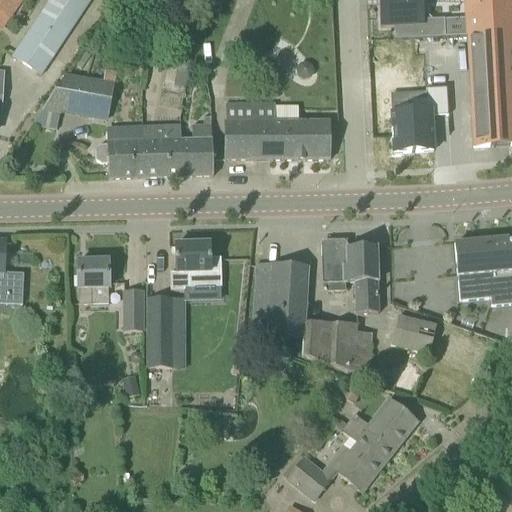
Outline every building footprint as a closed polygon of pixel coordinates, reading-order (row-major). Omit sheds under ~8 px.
[(0,0),(0,20),(7,25),(23,0),(0,0)] [(51,0),(12,59),(41,77),(91,0),(51,0)] [(511,0),(465,0),(472,118),(469,120),(470,130),(472,131),(473,150),(511,148),(511,0)] [(423,22),(422,4),(378,6),(379,30),(394,30),(394,42),(445,39),(444,21),(423,22)] [(41,113),(47,114),(60,116),(61,112),(106,120),(115,74),(105,72),(103,85),(64,78),(41,113)] [(431,119),(448,118),(446,90),(426,91),(426,101),(411,102),(412,115),(391,116),(393,156),(433,154),(431,119)] [(224,163),(297,164),(328,164),(328,125),(274,125),(274,107),(224,107),(224,163)] [(183,144),(181,144),(180,128),(143,129),(144,181),(185,180),(183,144)] [(108,182),(144,181),(143,129),(107,130),(107,146),(101,147),(96,151),(97,162),(101,167),(107,166),(108,182)] [(185,180),(212,179),(211,143),(211,129),(191,129),(192,144),(183,144),(185,180)] [(454,247),(457,279),(457,280),(459,303),(490,301),(491,308),(511,306),(511,245),(508,246),(508,242),(454,247)] [(377,285),(376,250),(347,251),(347,246),(343,243),(324,243),(320,247),(322,287),(328,286),(329,294),(344,294),(344,286),(354,285),(355,317),(378,316),(377,285)] [(174,247),(175,267),(175,275),(170,275),(170,293),(182,293),(184,293),(184,291),(184,285),(189,285),(189,288),(219,288),(218,263),(209,263),(209,247),(174,247)] [(78,307),(92,307),(108,306),(107,264),(77,265),(77,291),(78,291),(78,307)] [(368,376),(368,375),(378,375),(378,364),(369,364),(371,336),(356,335),(356,327),(305,325),(308,269),(255,266),(251,337),(295,340),(295,347),(302,347),(301,357),(354,376),(368,376)] [(142,296),(137,296),(125,295),(124,333),(141,333),(142,296)] [(171,371),(171,303),(148,303),(147,371),(171,371)] [(391,349),(428,358),(436,327),(399,318),(391,349)] [(399,363),(395,388),(413,391),(417,367),(399,363)] [(366,435),(392,455),(416,425),(389,404),(369,429),(355,418),(342,434),(357,446),(366,435)] [(360,495),(392,455),(366,435),(357,446),(342,434),(341,436),(348,441),(327,468),(360,495)] [(285,481),(314,504),(330,483),(302,460),(285,481)]
